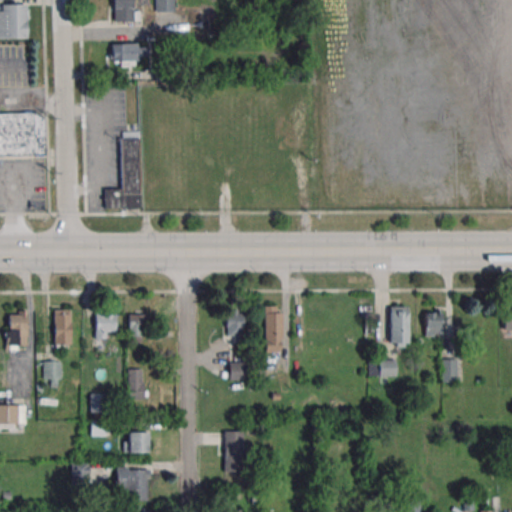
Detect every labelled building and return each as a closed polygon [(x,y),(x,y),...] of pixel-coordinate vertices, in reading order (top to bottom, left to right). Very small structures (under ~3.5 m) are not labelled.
[(112,0),(113,22),(133,22),(133,0),(112,0)] [(155,0),(155,29),(173,29),(172,0),(155,0)] [(27,4),(0,4),(0,37),(27,38),(27,4)] [(138,55),(147,55),(147,44),(111,44),(111,66),(138,66),(138,55)] [(307,82),(277,82),(277,100),(307,100),(307,82)] [(155,96),(141,96),(141,118),(155,118),(155,96)] [(0,112),(0,156),(43,156),(43,113),(0,112)] [(139,209),(138,131),(119,131),(119,188),(104,188),(105,209),(139,209)] [(163,156),(163,131),(148,131),(148,156),(163,156)] [(218,142),(218,157),(234,157),(234,142),(218,142)] [(241,204),(253,204),(252,150),(244,151),(244,166),(231,166),(232,188),(241,188),(241,204)] [(295,151),(272,151),(272,160),(259,160),(259,186),(295,186),(295,151)] [(264,352),(280,352),(280,306),(264,306),(264,352)] [(408,306),(388,306),(388,347),(408,347),(408,306)] [(70,345),(70,309),(53,309),(53,345),(70,345)] [(226,339),(242,339),(242,309),(226,309),(226,339)] [(26,349),(26,310),(6,310),(6,349),(26,349)] [(423,335),(443,335),(443,310),(423,310),(423,335)] [(511,310),(503,311),(503,331),(511,330),(511,310)] [(115,313),(94,313),(94,337),(115,337),(115,313)] [(127,336),(148,336),(148,313),(127,313),(127,336)] [(440,381),(457,381),(457,358),(440,358),(440,381)] [(396,376),(396,359),(377,359),(377,376),(396,376)] [(59,360),(42,360),(42,386),(59,386),(59,360)] [(245,379),(245,363),(229,363),(228,378),(245,379)] [(143,369),(127,369),(127,398),(143,398),(143,369)] [(105,394),(89,394),(89,412),(105,412),(105,394)] [(0,424),(24,424),(24,403),(0,403),(0,424)] [(242,431),(222,431),(222,471),(242,471),(242,431)] [(148,432),(122,432),(122,452),(148,452),(148,432)] [(88,483),(88,462),(70,462),(70,483),(88,483)] [(125,489),(125,500),(148,500),(148,468),(115,468),(115,489),(125,489)]
